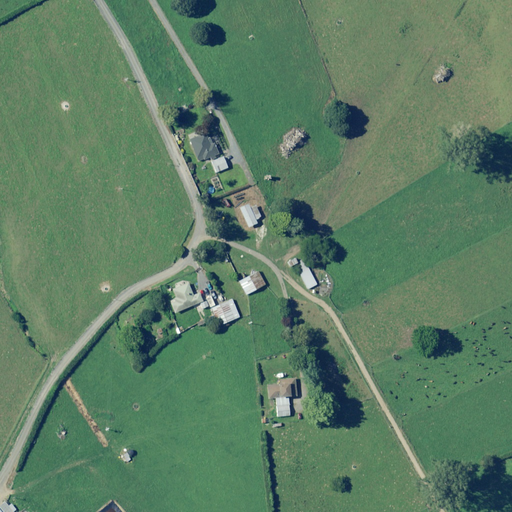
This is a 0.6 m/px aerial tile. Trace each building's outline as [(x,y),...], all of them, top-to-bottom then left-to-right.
[(215,159),(214,156),(218,155),(214,143),(219,142),(217,135),(208,138),(207,134),(190,140),(197,162),(210,158),(211,160),(215,159)] [(227,168),(223,157),(211,162),(215,173),(227,168)] [(219,218),(212,204),(207,206),(215,224),(218,222),(219,218)] [(250,208),(248,205),(239,209),(248,228),(257,224),(255,220),(261,218),(255,206),(250,208)] [(298,262),(295,257),(287,262),(290,267),(294,265),(296,269),(307,290),(317,285),(303,259),(298,262)] [(265,285),(258,272),(239,282),(246,295),(265,285)] [(193,296),(188,283),(172,290),(176,299),(169,301),(174,313),(202,302),(199,293),(193,296)] [(239,317),(232,300),(211,309),(219,326),(239,317)] [(205,323),(202,317),(195,320),(198,327),(205,323)] [(296,396),(295,379),(280,379),(267,380),(268,399),(275,399),(276,417),(289,416),(288,397),(296,396)] [(8,507),(4,502),(0,505),(0,511),(13,511),(16,510),(11,504),(8,507)]
